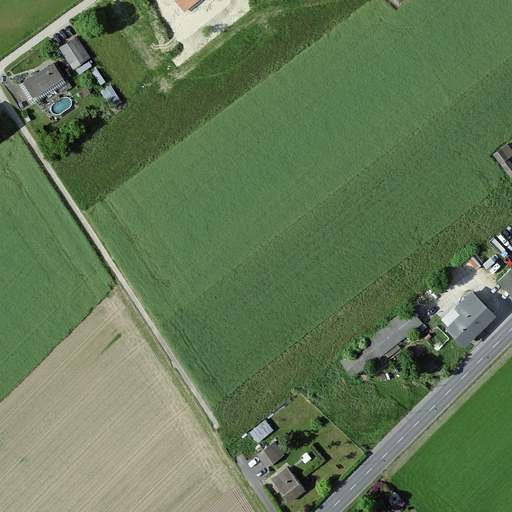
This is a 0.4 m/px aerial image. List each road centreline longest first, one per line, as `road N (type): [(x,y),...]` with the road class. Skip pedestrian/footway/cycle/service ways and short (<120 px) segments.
road 1 (track): [(0,92),(214,434)]
road 2 (primary): [(329,511),(511,330)]
